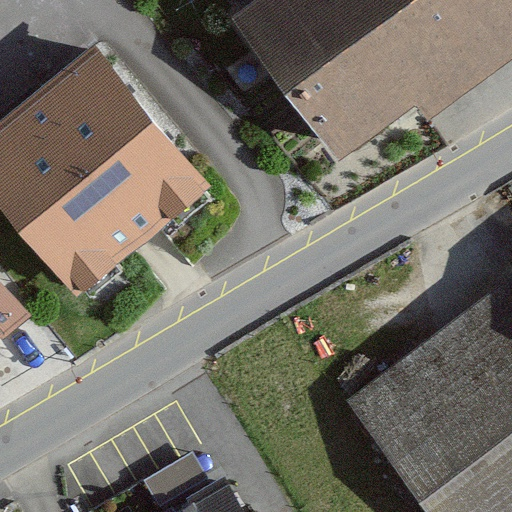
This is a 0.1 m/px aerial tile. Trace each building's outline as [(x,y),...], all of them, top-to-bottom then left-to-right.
[(511,0),(260,0),(243,14),(339,144),(511,15),(511,0)] [(97,52),(0,131),(0,184),(76,276),(199,175),(97,52)] [(0,288),(0,317),(14,306),(0,288)] [(511,511),(511,289),(360,404),(441,511),(511,511)] [(241,511),(224,483),(175,511),(241,511)]
